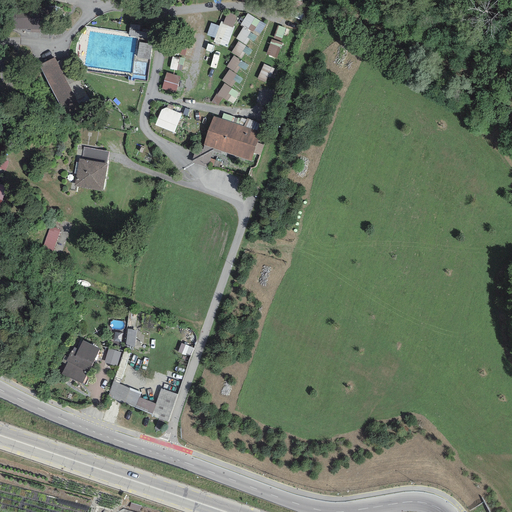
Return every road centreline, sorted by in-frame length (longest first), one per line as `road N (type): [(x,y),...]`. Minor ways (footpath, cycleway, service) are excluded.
road 1 (unclassified): [(165,453),(247,205)]
road 2 (primary): [(222,511),(0,438)]
road 3 (unclassified): [(0,387),(165,453)]
road 4 (unclassified): [(165,453),(319,511)]
